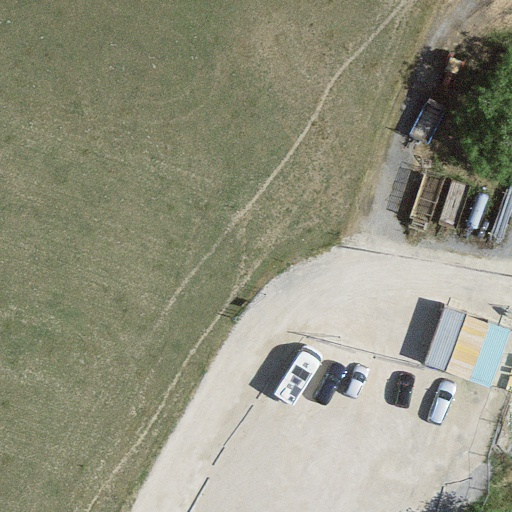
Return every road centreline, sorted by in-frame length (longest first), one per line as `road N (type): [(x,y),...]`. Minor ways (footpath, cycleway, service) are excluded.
road 1 (track): [(162,511),(273,312),(372,263),(498,276)]
road 2 (track): [(391,214),(447,46),(472,0)]
